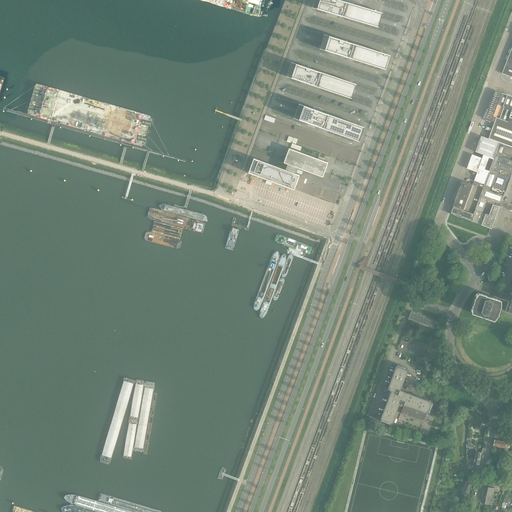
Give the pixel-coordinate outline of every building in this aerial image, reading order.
[(382,13),(374,11),(337,0),(314,0),(313,2),(312,8),(378,28),(380,21),(382,13)] [(388,62),(390,55),(324,35),(322,42),(319,49),(385,70),(388,62)] [(511,46),(502,74),(511,77),(511,46)] [(356,84),(291,62),(289,68),(286,77),(352,99),(354,91),(356,84)] [(511,123),(507,122),(511,112),(511,108),(511,97),(495,91),(491,102),(497,105),(494,112),(491,121),(494,122),(488,139),(500,143),(511,147),(511,123)] [(364,127),(299,104),(296,111),(294,118),(359,141),(361,134),(364,127)] [(494,112),(488,110),(485,119),(491,121),(494,112)] [(493,159),(499,143),(481,136),(475,152),(493,159)] [(511,157),(511,147),(500,143),(495,155),(498,156),(508,159),(509,157),(511,157)] [(297,169),(298,169),(298,168),(322,177),(328,163),(289,149),(287,153),(284,163),(287,164),(285,170),(254,159),(248,173),(294,190),(299,175),(296,174),(296,173),(297,173),(298,172),(298,171),(298,170),(297,169)] [(489,170),(493,159),(483,155),(482,158),(472,155),(467,169),(477,172),(477,173),(479,169),(488,173),(489,170)] [(511,174),(511,172),(511,160),(508,159),(498,156),(493,171),(499,173),(500,170),(511,174)] [(484,185),(488,173),(479,169),(477,173),(477,172),(474,181),(484,185)] [(505,191),(510,177),(499,173),(493,171),(489,170),(488,173),(484,185),(483,188),(491,191),(492,187),(505,191)] [(472,185),(462,181),(453,206),(463,210),(472,185)] [(503,196),(491,191),(483,188),(480,197),(487,199),(500,204),(503,196)] [(480,197),(475,210),(482,213),(487,199),(480,197)] [(494,221),(499,207),(493,205),(489,215),(482,213),(475,210),(473,214),(463,210),(460,218),(482,225),(490,228),(491,224),(493,225),(494,221)] [(453,206),(450,214),(460,218),(463,210),(453,206)] [(472,308),(471,308),(471,313),(477,315),(480,316),(483,317),(484,317),(493,320),(498,314),(496,313),(498,307),(500,308),(500,300),(497,299),(498,298),(503,300),(508,302),(510,295),(505,294),(501,292),(499,291),(496,291),(494,297),(495,297),(494,298),(491,297),(490,298),(486,297),(486,295),(478,293),(475,297),(476,297),(472,308)] [(439,323),(411,312),(408,318),(437,329),(439,323)] [(387,389),(388,390),(391,390),(380,419),(392,423),(398,406),(403,407),(400,413),(424,422),(431,402),(403,392),(404,391),(400,390),(407,370),(396,366),(387,389)] [(376,421),(366,417),(364,421),(375,425),(376,421)] [(493,446),(504,448),(508,449),(509,442),(494,439),(493,446)] [(480,459),(474,458),(472,472),(477,473),(480,459)] [(468,494),(472,483),(467,481),(462,492),(468,494)] [(485,486),(481,503),(491,505),(495,488),(485,486)]
